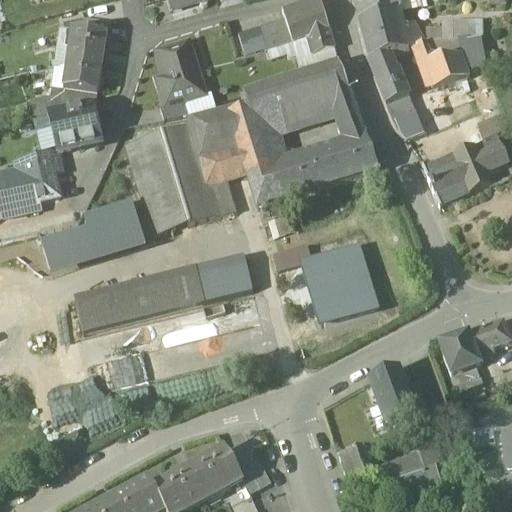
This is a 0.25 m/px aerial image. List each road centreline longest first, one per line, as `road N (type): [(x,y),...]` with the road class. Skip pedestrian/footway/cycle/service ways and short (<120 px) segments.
road 1 (tertiary): [(461,309),(356,74),(336,0)]
road 2 (residential): [(293,0),(141,40),(79,205)]
road 3 (residential): [(37,511),(190,428),(287,398)]
road 4 (tertiary): [(287,398),(461,309)]
